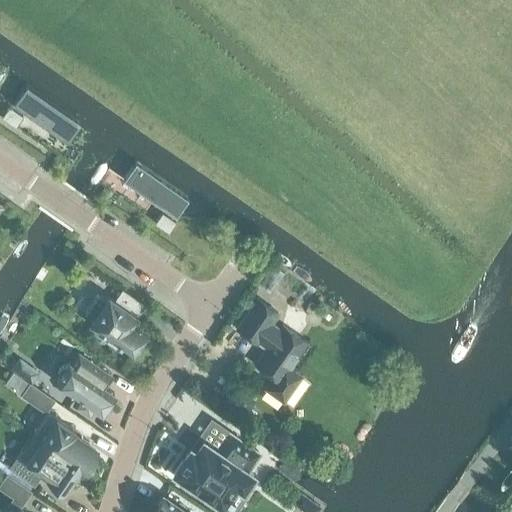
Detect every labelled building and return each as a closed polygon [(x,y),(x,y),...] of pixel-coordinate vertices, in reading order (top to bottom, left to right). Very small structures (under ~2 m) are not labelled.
[(12,103),(64,139),(76,123),(23,86),(12,103)] [(23,117),(10,108),(3,117),(16,126),(23,117)] [(111,171),(176,216),(188,200),(122,155),(111,171)] [(169,232),(176,222),(163,213),(156,223),(169,232)] [(64,250),(55,264),(68,273),(77,259),(64,250)] [(142,337),(142,335),(144,332),(130,322),(143,304),(122,289),(114,300),(109,296),(105,300),(97,295),(85,311),(94,317),(90,322),(98,327),(95,331),(115,345),(118,341),(131,350),(134,347),(135,347),(137,346),(140,345),(141,344),(142,342),(142,341),(143,339),(143,338),(142,337)] [(253,360),(272,373),(264,385),(281,397),(299,372),(287,364),(305,339),(280,321),(274,330),(265,323),(275,309),(256,295),(235,324),(255,339),(256,337),(265,343),(253,360)] [(60,368),(58,373),(58,374),(58,375),(59,376),(56,379),(77,394),(73,399),(88,409),(92,404),(101,411),(114,393),(104,386),(111,376),(78,354),(72,363),(69,361),(67,364),(66,365),(65,365),(64,365),(60,368)] [(19,357),(12,369),(22,375),(29,364),(19,357)] [(46,410),(54,399),(30,382),(22,394),(46,410)] [(75,430),(49,411),(34,433),(33,432),(32,434),(80,467),(83,469),(96,451),(90,447),(72,434),(75,430)] [(185,455),(173,472),(222,505),(223,505),(233,511),(235,511),(249,492),(244,489),(254,475),(247,470),(259,453),(229,432),(217,450),(203,440),(195,451),(190,448),(185,456),(185,455)] [(80,467),(32,434),(17,455),(18,456),(10,467),(34,483),(41,472),(65,488),(69,483),(74,482),(77,477),(77,472),(80,467)] [(7,474),(0,483),(0,486),(22,502),(30,490),(7,474)] [(300,491),(293,502),(303,509),(311,498),(300,491)] [(187,511),(163,495),(151,511),(187,511)]
